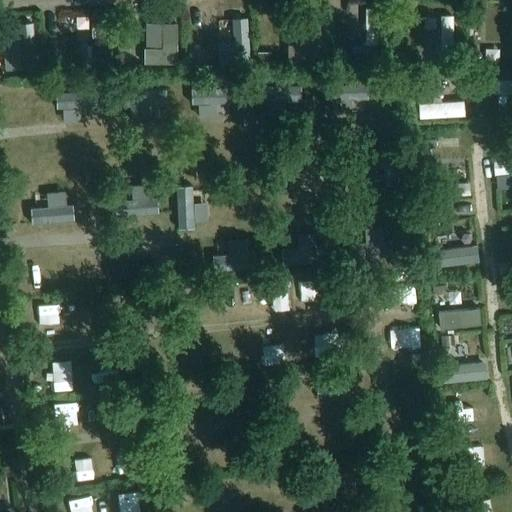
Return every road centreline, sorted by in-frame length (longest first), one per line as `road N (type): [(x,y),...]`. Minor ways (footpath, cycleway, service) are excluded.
road 1 (unknown): [(511,499),(493,251)]
road 2 (unknown): [(275,511),(401,497),(387,409)]
road 3 (unknown): [(181,241),(0,248)]
road 4 (unknown): [(487,129),(493,251)]
